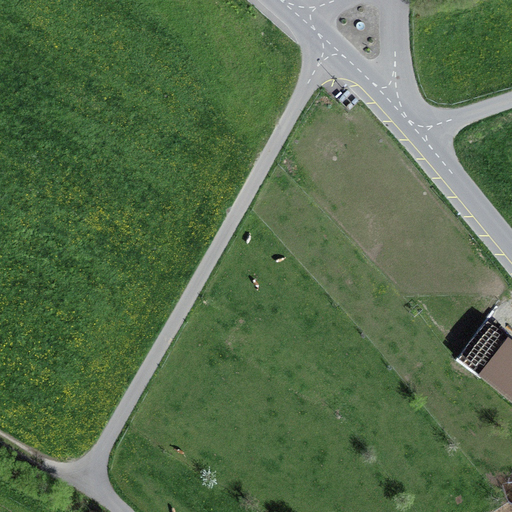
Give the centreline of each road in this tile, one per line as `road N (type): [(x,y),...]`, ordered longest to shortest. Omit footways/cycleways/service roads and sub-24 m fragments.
road 1 (unclassified): [(330,45),(101,449),(98,474),(122,511)]
road 2 (tertiary): [(511,249),(412,128)]
